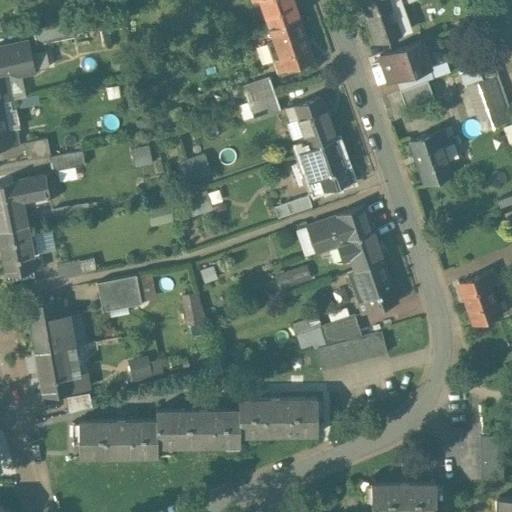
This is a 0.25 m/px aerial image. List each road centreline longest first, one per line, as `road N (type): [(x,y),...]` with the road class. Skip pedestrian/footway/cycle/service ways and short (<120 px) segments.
road 1 (residential): [(331,0),(449,344),(445,370),(425,403),(378,433),(192,511)]
road 2 (residential): [(0,390),(39,511)]
